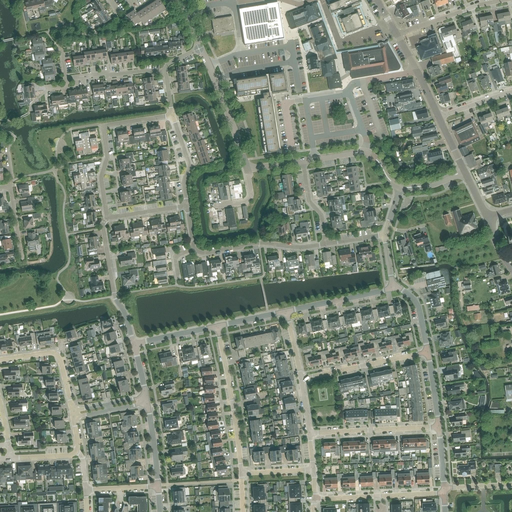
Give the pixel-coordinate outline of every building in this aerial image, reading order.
[(42,0),(36,0),(37,0),(38,8),(39,11),(45,10),(45,8),(51,7),(51,6),(48,7),(47,5),(44,6),(43,2),(42,0)] [(93,6),(89,9),(86,11),(87,13),(91,11),(101,4),(98,0),(95,0),(91,3),(93,6)] [(143,24),(165,9),(159,0),(157,0),(137,14),(135,11),(127,16),(133,26),(141,21),(143,24)] [(333,0),(329,1),(330,4),(329,5),(330,8),(329,8),(330,11),(331,10),(332,13),(334,13),(335,15),(344,12),(345,15),(338,17),(344,33),(346,32),(347,34),(352,32),(352,33),(359,30),(359,29),(364,28),(363,26),(366,25),(360,9),(358,10),(357,7),(361,6),(360,3),(362,2),(360,0),(333,0)] [(405,0),(402,2),(403,4),(397,8),(398,10),(397,16),(401,17),(402,17),(403,19),(405,18),(408,18),(408,20),(407,20),(420,16),(416,6),(419,5),(419,4),(417,0),(405,0)] [(417,0),(419,4),(421,3),(424,12),(430,10),(429,7),(431,7),(428,0),(425,2),(424,0),(417,0)] [(25,4),(22,4),(24,13),(27,13),(27,11),(32,10),(31,1),(25,3),(25,4)] [(322,18),(320,12),(319,10),(317,4),(317,3),(302,8),(308,23),(311,22),(311,21),(313,21),(313,22),(317,20),(319,19),(322,18)] [(104,9),(101,4),(91,11),(87,13),(88,13),(89,15),(93,12),(95,15),(104,9)] [(270,4),(239,9),(244,45),(284,39),(279,8),(271,9),(270,4)] [(308,23),(302,8),(287,14),(285,17),(290,28),(292,29),(296,28),(301,26),(308,23)] [(108,14),(104,9),(95,15),(97,18),(96,18),(97,21),(108,14)] [(511,20),(509,12),(503,14),(505,25),(511,24),(511,29),(511,20)] [(104,24),(111,19),(108,14),(97,21),(99,23),(101,26),(104,24)] [(496,23),(498,32),(502,31),(501,26),(505,25),(503,14),(497,15),(498,22),(496,23)] [(495,33),(498,32),(496,23),(494,23),(492,16),(486,17),(487,24),(490,24),(490,27),(493,26),(495,33)] [(232,17),(211,20),(214,34),(234,31),(232,17)] [(471,20),(466,22),(469,29),(470,33),(478,30),(476,25),(473,26),(471,20)] [(469,29),(466,22),(461,24),(463,30),(461,31),(463,35),(461,36),(462,38),(468,36),(468,35),(470,34),(470,33),(469,29)] [(324,33),(321,24),(316,26),(316,25),(310,27),(312,33),(312,34),(313,37),(324,33)] [(455,34),(456,38),(457,41),(462,39),(459,31),(457,32),(455,26),(450,28),(452,35),(455,34)] [(449,36),(452,35),(450,28),(446,29),(445,28),(444,27),(439,29),(439,30),(438,31),(443,43),(446,50),(454,48),(449,36)] [(148,28),(140,29),(141,39),(149,38),(148,28)] [(324,33),(313,37),(315,42),(326,38),(327,40),(330,39),(327,32),(324,33)] [(183,38),(183,34),(181,35),(180,35),(178,36),(178,37),(178,38),(176,39),(176,37),(173,37),(175,50),(181,49),(181,46),(184,46),(184,40),(183,38)] [(420,46),(416,48),(421,61),(443,53),(443,52),(441,49),(436,34),(428,36),(430,40),(421,43),(422,46),(420,46)] [(330,40),(330,39),(327,40),(326,38),(315,42),(314,42),(315,43),(316,46),(314,47),(316,52),(319,51),(327,48),(328,50),(331,49),(333,48),(333,47),(330,40)] [(32,51),(45,49),(45,45),(43,45),(42,39),(33,40),(34,47),(32,47),(32,51)] [(305,52),(312,50),(308,41),(302,44),(305,52)] [(380,47),(343,54),(345,69),(346,69),(345,67),(350,66),(352,79),(385,73),(398,71),(399,70),(400,69),(401,68),(401,66),(401,65),(388,42),(380,47)] [(152,55),(150,43),(144,44),(144,46),(140,47),(141,55),(145,54),(146,56),(152,55)] [(128,62),(134,61),(133,52),(129,52),(129,47),(126,48),(128,62)] [(327,48),(319,51),(319,52),(319,53),(320,57),(321,57),(322,60),(327,58),(336,54),(334,49),(333,48),(331,49),(328,50),(327,48)] [(36,61),(42,60),(45,60),(44,53),(46,53),(45,49),(32,51),(33,55),(35,54),(36,61)] [(439,65),(455,61),(452,52),(447,54),(431,58),(434,66),(434,67),(433,67),(433,66),(429,68),(432,78),(442,74),(439,65)] [(490,52),(482,54),(485,63),(488,62),(486,56),(491,54),(490,52)] [(338,59),(336,54),(327,58),(322,60),(322,63),(334,61),(334,60),(338,59)] [(308,58),(308,59),(309,69),(310,70),(311,70),(319,69),(319,68),(321,68),(320,62),(318,63),(317,57),(309,58),(308,58)] [(52,59),(45,60),(42,60),(43,67),(42,67),(42,71),(55,69),(54,65),(53,65),(52,59)] [(322,63),(324,77),(327,76),(327,77),(336,75),(334,61),(322,63)] [(491,71),(492,75),(494,80),(496,79),(498,84),(504,81),(499,69),(498,69),(498,66),(493,68),(494,70),(491,71)] [(55,69),(42,71),(43,75),(44,74),(45,81),(55,80),(54,73),(55,73),(55,69)] [(472,92),(478,90),(475,82),(474,79),(477,79),(475,72),(471,74),(473,80),(471,80),(468,82),(472,92)] [(268,153),(277,152),(280,151),(271,97),(269,98),(269,93),(284,91),(286,91),(283,74),(260,77),(236,81),(235,81),(235,84),(237,93),(238,98),(262,94),(263,99),(259,99),(259,100),(268,153)] [(336,75),(327,77),(329,90),(342,88),(340,74),(336,75)] [(479,77),(480,81),(483,89),(489,86),(488,81),(489,81),(487,76),(484,77),(484,75),(479,77)] [(446,84),(452,82),(450,76),(440,79),(440,80),(441,79),(442,83),(436,85),(439,94),(448,90),(446,84)] [(388,92),(399,90),(399,93),(404,92),(404,91),(415,89),(415,86),(413,79),(402,82),(402,83),(398,84),(397,82),(386,84),(388,92)] [(111,97),(109,87),(106,87),(106,83),(103,83),(103,80),(105,95),(104,95),(105,98),(111,97)] [(31,83),(22,84),(23,94),(35,92),(34,86),(32,86),(31,83)] [(178,94),(187,93),(191,92),(191,89),(189,89),(188,84),(174,86),(174,88),(179,87),(179,90),(178,91),(178,94)] [(86,89),(80,90),(82,100),(82,99),(91,98),(90,92),(87,93),(86,89)] [(74,91),(68,92),(68,95),(66,95),(66,96),(67,104),(76,103),(76,101),(74,91)] [(23,94),(24,102),(24,103),(27,102),(31,102),(32,101),(32,99),(35,98),(35,92),(23,94)] [(445,95),(444,93),(439,95),(442,105),(450,102),(449,99),(454,98),(452,92),(445,95)] [(423,108),(421,102),(416,103),(415,99),(413,100),(412,93),(397,96),(397,98),(398,102),(398,103),(396,104),(397,108),(403,107),(404,111),(408,110),(408,111),(423,108)] [(158,100),(155,100),(155,97),(160,97),(159,94),(145,96),(146,102),(149,101),(150,104),(158,103),(158,100)] [(67,105),(67,104),(66,96),(63,97),(63,95),(57,96),(58,106),(67,105)] [(58,106),(57,96),(51,97),(51,99),(48,99),(49,107),(58,106)] [(35,115),(41,114),(40,106),(34,106),(34,111),(31,111),(32,118),(35,117),(35,115)] [(509,118),(511,121),(511,120),(511,112),(510,113),(508,108),(502,110),(504,117),(505,119),(509,118)] [(427,109),(416,112),(418,120),(428,117),(427,109)] [(502,118),(504,117),(502,110),(496,112),(498,119),(497,119),(498,122),(503,120),(502,118)] [(185,125),(195,121),(197,120),(196,115),(195,114),(193,115),(192,113),(183,116),(184,119),(184,121),(184,122),(185,124),(185,125)] [(485,116),(487,123),(490,122),(491,124),(495,123),(494,120),(493,120),(491,113),(485,116)] [(485,124),(487,123),(485,116),(479,118),(481,125),(478,126),(483,135),(487,133),(484,127),(486,126),(485,124)] [(389,121),(391,131),(401,129),(399,119),(389,121)] [(187,130),(196,127),(195,121),(185,125),(187,130)] [(472,122),(454,131),(460,144),(461,144),(463,148),(459,150),(462,157),(469,154),(466,147),(480,140),(479,136),(472,122)] [(421,131),(422,130),(423,133),(426,132),(427,133),(435,131),(434,125),(430,126),(430,124),(425,125),(425,126),(422,127),(422,125),(412,127),(413,131),(412,131),(414,138),(422,136),(421,131)] [(162,143),(167,142),(166,132),(160,133),(159,126),(154,127),(155,137),(158,137),(160,140),(161,140),(162,143)] [(156,140),(155,137),(154,127),(149,128),(150,135),(147,135),(148,142),(152,142),(152,140),(156,140)] [(189,135),(198,132),(196,127),(187,130),(189,135)] [(148,142),(147,135),(144,136),(143,129),(138,130),(140,142),(143,141),(144,143),(148,142)] [(136,142),(140,142),(138,130),(133,131),(134,137),(131,138),(132,145),(136,144),(136,142)] [(132,145),(131,138),(128,138),(127,131),(122,132),(123,142),(126,142),(128,145),(132,145)] [(120,142),(123,142),(122,132),(117,133),(118,140),(115,140),(116,147),(120,147),(120,142)] [(201,140),(198,132),(189,135),(191,141),(192,141),(193,144),(194,143),(198,142),(201,140)] [(86,144),(84,133),(80,134),(81,139),(75,140),(75,146),(86,144)] [(89,133),(84,133),(86,144),(97,142),(96,136),(89,137),(89,133)] [(421,137),(423,144),(430,142),(430,140),(438,139),(437,133),(421,137)] [(196,148),(205,145),(203,140),(198,142),(194,143),(196,148)] [(98,148),(97,142),(86,144),(88,154),(92,153),(91,149),(98,148)] [(88,154),(86,144),(75,146),(76,151),(82,150),(83,155),(88,154)] [(197,154),(207,151),(205,145),(196,148),(197,154)] [(422,145),(412,147),(413,153),(418,152),(422,151),(428,150),(427,146),(422,147),(422,145)] [(158,157),(168,155),(168,151),(167,151),(167,150),(161,151),(160,148),(154,149),(155,154),(157,154),(158,157)] [(199,159),(208,156),(207,153),(211,152),(210,150),(207,151),(197,154),(199,159)] [(428,150),(422,151),(423,155),(427,155),(429,162),(430,162),(437,161),(437,162),(438,162),(441,162),(442,161),(442,160),(443,160),(442,152),(436,153),(436,152),(429,154),(428,150)] [(120,165),(130,164),(132,164),(131,161),(133,160),(132,155),(132,152),(125,153),(126,159),(119,160),(120,165)] [(472,154),(465,158),(470,169),(475,166),(476,167),(475,167),(476,170),(482,168),(480,164),(482,163),(480,159),(475,161),(472,154)] [(168,160),(169,160),(168,155),(158,157),(158,160),(156,160),(157,166),(163,165),(162,162),(168,161),(168,160)] [(209,160),(208,156),(199,159),(201,165),(214,161),(213,158),(209,160)] [(93,163),(82,165),(84,178),(95,177),(94,171),(88,172),(87,167),(94,166),(93,163)] [(135,171),(135,166),(130,167),(130,164),(120,165),(120,171),(127,169),(128,172),(135,171)] [(493,164),(477,170),(481,180),(490,176),(490,177),(491,179),(495,178),(495,177),(500,175),(499,171),(491,174),(490,170),(495,168),(493,164)] [(84,178),(82,165),(77,166),(79,173),(73,174),(74,180),(84,178)] [(344,175),(358,173),(357,166),(347,168),(348,172),(343,173),(344,175)] [(154,179),(167,177),(169,176),(169,173),(170,173),(170,170),(159,172),(159,176),(156,177),(156,178),(154,179)] [(132,177),(136,176),(135,171),(128,172),(128,175),(121,176),(122,181),(132,180),(132,177)] [(283,183),(292,181),(291,174),(282,176),(282,178),(283,183)] [(96,182),(95,177),(84,178),(86,189),(90,188),(89,183),(96,182)] [(316,185),(326,184),(325,180),(330,179),(329,177),(315,179),(316,185)] [(86,189),(84,178),(74,180),(75,186),(81,185),(81,189),(86,189)] [(491,179),(482,182),(484,187),(492,185),(492,186),(494,185),(494,186),(497,185),(498,185),(495,178),(491,179)] [(345,187),(360,185),(359,179),(349,180),(350,184),(345,185),(345,187)] [(130,188),(136,187),(137,187),(137,182),(133,183),(132,180),(122,181),(123,187),(130,185),(130,188)] [(25,185),(19,186),(20,194),(22,193),(22,198),(30,197),(28,185),(31,185),(31,181),(25,182),(25,185)] [(218,182),(221,199),(228,198),(226,186),(228,185),(228,181),(218,182)] [(283,183),(284,189),(284,192),(277,193),(278,200),(282,199),(286,198),(285,196),(294,195),(292,181),(283,183)] [(493,187),(484,190),(486,196),(496,192),(494,186),(494,185),(492,186),(493,187)] [(121,198),(131,196),(130,194),(134,193),(134,191),(137,190),(136,187),(130,188),(126,189),(127,192),(120,193),(121,198)] [(317,191),(318,196),(318,197),(328,196),(327,192),(332,191),(331,189),(317,191)] [(365,201),(374,200),(373,194),(367,195),(367,192),(360,193),(361,196),(362,196),(362,202),(365,201)] [(95,201),(94,196),(94,195),(90,195),(89,193),(82,194),(82,197),(84,196),(85,202),(95,201)] [(160,195),(160,196),(161,199),(157,199),(158,201),(161,201),(171,199),(170,196),(172,196),(171,193),(160,195)] [(504,194),(495,196),(492,197),(494,205),(506,202),(504,194)] [(131,196),(121,198),(121,203),(128,202),(129,205),(136,204),(135,199),(131,199),(131,196)] [(329,202),(328,203),(328,206),(330,206),(330,207),(342,205),(341,196),(334,197),(335,200),(329,201),(329,202)] [(3,197),(0,197),(0,206),(1,207),(2,211),(3,210),(4,212),(8,212),(7,210),(9,210),(8,203),(4,204),(3,197)] [(31,201),(35,201),(34,197),(28,198),(28,202),(21,203),(22,211),(32,210),(31,201)] [(286,198),(282,199),(283,202),(290,203),(291,206),(300,205),(300,204),(301,204),(301,203),(301,201),(300,201),(299,201),(299,200),(292,201),(292,198),(286,199),(286,198)] [(91,210),(92,210),(92,207),(96,207),(95,201),(85,202),(86,205),(83,205),(84,208),(81,209),(82,212),(83,211),(91,210)] [(300,205),(291,206),(291,210),(287,211),(288,216),(294,215),(294,212),(301,210),(300,205)] [(342,205),(330,207),(331,212),(337,211),(337,214),(343,213),(342,205)] [(213,208),(207,209),(209,221),(218,219),(217,214),(214,214),(213,208)] [(236,226),(233,209),(225,210),(227,223),(224,224),(224,227),(236,226)] [(364,218),(367,218),(377,216),(376,211),(370,212),(369,209),(363,210),(364,218)] [(87,219),(96,218),(95,212),(92,213),(91,210),(83,211),(84,214),(86,214),(87,219)] [(451,212),(452,213),(453,219),(457,231),(458,231),(460,236),(479,230),(477,224),(478,223),(477,220),(476,219),(475,219),(473,213),(462,217),(460,210),(451,212)] [(331,218),(332,223),(342,222),(345,221),(344,218),(343,213),(337,214),(337,217),(331,218)] [(452,225),(449,214),(444,215),(447,227),(452,225)] [(368,227),(367,226),(372,226),(371,223),(377,222),(377,216),(367,218),(368,221),(361,222),(362,228),(368,227)] [(179,230),(184,229),(183,221),(180,222),(179,217),(174,218),(176,228),(176,230),(179,230)] [(25,228),(33,227),(32,218),(23,219),(25,228)] [(96,218),(87,219),(85,220),(86,228),(94,227),(93,224),(97,224),(96,218)] [(176,230),(176,228),(174,218),(169,218),(170,225),(166,225),(168,232),(173,231),(176,230)] [(0,220),(0,230),(2,231),(2,235),(9,234),(7,223),(6,220),(0,220)] [(157,232),(157,231),(156,220),(150,221),(151,228),(148,228),(149,235),(155,234),(154,232),(157,232)] [(161,233),(166,232),(165,226),(162,226),(161,220),(156,220),(157,231),(160,230),(161,233)] [(306,229),(309,229),(308,222),(304,223),(303,228),(300,228),(301,237),(307,236),(306,229)] [(342,222),(332,223),(333,229),(339,228),(340,231),(346,230),(345,225),(342,225),(342,222)] [(139,236),(139,234),(137,223),(132,224),(133,231),(130,231),(131,237),(136,237),(139,236)] [(142,236),(148,235),(147,228),(143,229),(142,223),(137,223),(139,234),(142,233),(142,236)] [(285,231),(289,230),(288,223),(283,223),(283,225),(276,227),(278,236),(286,235),(285,231)] [(301,237),(300,228),(297,228),(295,224),(291,225),(292,231),(295,231),(296,238),(301,237)] [(119,226),(121,237),(123,236),(124,238),(129,238),(128,231),(125,232),(124,225),(119,226)] [(121,238),(121,237),(119,226),(114,227),(115,233),(111,234),(113,242),(118,241),(118,239),(121,238)] [(36,250),(35,246),(38,245),(37,237),(35,237),(34,233),(28,234),(29,238),(27,239),(28,247),(29,251),(36,250)] [(414,236),(415,237),(414,237),(413,238),(414,240),(415,240),(416,244),(424,241),(425,246),(424,247),(426,252),(432,251),(428,238),(425,239),(424,234),(418,236),(418,235),(414,236)] [(89,244),(98,243),(97,237),(94,237),(93,235),(85,236),(86,239),(88,238),(89,244)] [(0,236),(0,241),(1,241),(2,247),(3,247),(4,250),(7,249),(7,250),(13,249),(12,244),(11,245),(10,240),(5,240),(4,236),(0,236)] [(401,253),(407,252),(409,255),(413,254),(409,242),(406,243),(405,240),(398,242),(401,253)] [(96,249),(99,248),(98,243),(89,244),(90,250),(88,250),(88,253),(96,252),(96,249)] [(370,261),(376,260),(375,253),(371,253),(370,246),(364,247),(366,258),(370,257),(370,261)] [(362,259),(366,258),(364,247),(359,248),(360,255),(357,255),(358,264),(363,263),(362,259)] [(164,251),(166,251),(165,248),(152,250),(152,255),(155,254),(156,260),(165,259),(164,251)] [(349,263),(356,262),(355,254),(351,254),(350,249),(340,251),(341,261),(349,260),(349,263)] [(7,257),(13,256),(13,252),(6,253),(7,255),(0,255),(0,263),(8,262),(7,257)] [(131,259),(136,258),(135,252),(127,254),(128,257),(120,258),(121,266),(132,264),(131,259)] [(331,252),(323,253),(325,263),(325,266),(330,265),(337,264),(335,257),(332,258),(331,252)] [(249,256),(250,265),(251,268),(255,267),(255,269),(260,268),(259,261),(256,262),(254,255),(249,256)] [(307,267),(309,266),(309,270),(315,269),(316,270),(320,269),(319,260),(314,261),(314,255),(306,256),(306,259),(305,259),(306,263),(307,263),(307,267)] [(247,265),(250,265),(249,256),(243,256),(245,264),(242,264),(243,271),(247,270),(247,265)] [(273,257),(275,267),(278,267),(279,270),(284,269),(283,263),(280,263),(279,256),(273,257)] [(298,270),(299,270),(299,272),(303,271),(302,263),(299,263),(298,256),(292,257),(294,267),(297,267),(298,270)] [(243,271),(242,264),(239,264),(238,257),(232,258),(233,267),(237,267),(239,273),(243,273),(243,271)] [(272,268),(275,267),(273,257),(268,258),(269,265),(266,265),(267,272),(272,271),(272,268)] [(291,268),(294,267),(292,257),(287,258),(288,265),(285,266),(286,272),(290,271),(291,268)] [(91,258),(85,259),(86,266),(89,265),(90,269),(93,269),(94,270),(94,271),(95,271),(97,271),(97,270),(97,269),(97,268),(100,268),(99,261),(92,262),(91,258)] [(230,268),(233,267),(232,258),(227,259),(228,266),(225,267),(226,273),(226,275),(230,275),(230,268)] [(165,263),(166,263),(166,260),(153,262),(153,267),(156,266),(157,272),(166,271),(165,263)] [(226,273),(225,267),(222,267),(221,260),(215,261),(217,270),(220,270),(222,274),(226,273)] [(212,273),(217,273),(215,261),(210,262),(211,269),(208,269),(209,278),(212,277),(212,273)] [(203,276),(208,276),(206,262),(202,263),(202,264),(195,265),(197,274),(202,273),(203,276)] [(184,278),(189,278),(195,277),(193,265),(186,266),(185,264),(182,265),(184,278)] [(489,277),(500,274),(498,265),(491,267),(492,271),(487,272),(489,277)] [(133,275),(138,275),(137,270),(130,271),(130,275),(123,277),(124,286),(134,284),(133,275)] [(440,271),(425,274),(427,280),(441,276),(440,271)] [(166,275),(167,275),(167,272),(153,274),(154,279),(157,278),(158,284),(167,283),(166,275)] [(103,289),(102,282),(98,283),(98,280),(98,277),(91,278),(92,284),(90,284),(92,291),(96,291),(96,292),(100,291),(99,290),(103,289)] [(444,277),(427,281),(429,291),(446,287),(444,277)] [(494,279),(496,284),(499,284),(501,295),(510,292),(507,281),(502,282),(501,277),(494,279)] [(430,298),(432,308),(441,306),(439,296),(440,296),(439,292),(432,293),(433,297),(430,298)] [(394,306),(391,306),(394,316),(396,315),(402,313),(400,303),(394,304),(394,306)] [(388,306),(383,307),(385,317),(391,316),(391,317),(394,316),(391,306),(389,307),(388,306)] [(385,317),(383,307),(377,308),(377,309),(375,310),(377,320),(377,322),(380,321),(380,318),(381,321),(386,320),(385,317)] [(377,320),(375,310),(372,310),(372,309),(366,310),(368,320),(374,319),(374,320),(377,320)] [(363,322),(368,320),(366,310),(361,312),(361,313),(358,313),(360,321),(360,323),(363,323),(363,322)] [(360,321),(358,313),(355,314),(355,313),(350,314),(352,324),(352,327),(361,325),(360,323),(360,321)] [(346,325),(352,324),(350,314),(344,315),(344,316),(341,317),(343,325),(346,324),(346,325)] [(343,325),(341,317),(339,317),(338,316),(333,317),(335,328),(340,326),(341,328),(344,327),(343,325)] [(441,320),(435,321),(437,328),(442,327),(443,328),(448,327),(446,320),(445,321),(445,319),(447,319),(447,316),(441,317),(441,320)] [(329,329),(335,328),(333,317),(327,319),(328,320),(325,320),(327,329),(329,328),(329,329)] [(102,322),(102,329),(103,333),(111,330),(110,327),(113,326),(110,319),(102,321),(102,322)] [(327,329),(325,320),(322,321),(322,320),(316,321),(318,331),(324,330),(324,331),(327,330),(327,329)] [(89,335),(81,337),(82,341),(88,340),(87,336),(96,334),(95,330),(99,329),(98,325),(100,324),(99,321),(89,323),(90,328),(87,328),(89,335)] [(313,332),(318,331),(316,321),(311,322),(311,323),(308,324),(310,332),(313,331),(313,332)] [(310,332),(308,324),(306,325),(305,323),(299,325),(300,326),(297,326),(299,334),(301,334),(302,335),(307,334),(308,336),(311,336),(310,332)] [(280,340),(278,329),(272,330),(272,331),(241,337),(235,338),(237,348),(237,349),(237,351),(238,351),(239,358),(245,356),(244,350),(245,349),(274,343),(273,341),(280,340)] [(74,330),(65,332),(67,340),(70,339),(71,342),(77,340),(76,337),(78,337),(74,330)] [(52,331),(44,332),(46,345),(51,344),(51,342),(54,342),(52,331)] [(46,345),(44,332),(35,334),(37,344),(40,344),(40,346),(46,345)] [(106,335),(105,335),(106,342),(107,345),(115,343),(114,340),(116,339),(114,332),(106,334),(106,335)] [(25,336),(26,346),(32,345),(32,343),(35,343),(33,333),(30,333),(30,336),(27,336),(26,334),(24,334),(25,336)] [(403,337),(405,347),(408,346),(407,346),(411,345),(410,342),(413,341),(411,333),(406,334),(406,337),(403,337)] [(449,333),(442,335),(441,335),(441,337),(438,338),(439,347),(443,346),(451,345),(451,342),(452,341),(453,340),(453,339),(453,338),(452,337),(451,337),(449,337),(449,333)] [(26,346),(25,336),(20,337),(19,335),(15,336),(17,345),(20,345),(20,347),(26,346)] [(405,347),(403,337),(399,338),(399,336),(393,337),(395,345),(398,345),(399,348),(402,347),(405,347)] [(392,346),(395,345),(393,337),(388,338),(389,340),(385,341),(387,351),(390,350),(390,349),(393,349),(392,346)] [(387,351),(385,341),(382,342),(381,339),(376,340),(378,349),(381,348),(381,351),(384,351),(387,351)] [(6,341),(7,351),(12,350),(12,348),(15,347),(14,342),(11,342),(11,340),(6,341)] [(375,350),(378,349),(376,340),(370,342),(371,344),(368,345),(370,354),(372,354),(372,353),(375,353),(375,350)] [(71,353),(80,351),(83,350),(81,341),(72,344),(73,347),(70,348),(71,353)] [(370,354),(368,345),(364,346),(364,343),(358,344),(360,353),(363,352),(364,355),(367,354),(367,355),(370,354)] [(109,347),(109,354),(110,357),(118,355),(117,352),(120,352),(118,344),(109,346),(109,347)] [(357,353),(360,353),(358,344),(353,345),(353,348),(350,349),(352,358),(355,357),(358,356),(357,353)] [(208,355),(208,353),(211,353),(209,345),(206,346),(206,345),(200,346),(200,347),(197,348),(200,360),(203,359),(203,356),(208,355)] [(189,359),(190,362),(199,360),(196,348),(193,349),(193,347),(187,349),(189,359)] [(352,358),(350,349),(347,349),(346,347),(341,348),(342,357),(345,356),(346,359),(349,358),(349,359),(352,358)] [(340,357),(342,357),(341,348),(335,349),(336,352),(332,352),(334,362),(337,361),(340,360),(340,357)] [(190,362),(189,359),(187,349),(182,350),(182,351),(179,352),(181,364),(190,362)] [(457,360),(456,355),(455,349),(448,350),(449,354),(442,355),(443,363),(457,360)] [(334,362),(332,352),(329,353),(328,351),(323,352),(325,360),(328,360),(328,363),(331,362),(332,362),(334,362)] [(172,358),(171,352),(159,355),(161,363),(171,361),(172,366),(177,365),(176,357),(172,358)] [(276,362),(286,360),(285,355),(282,355),(282,352),(271,354),(272,359),(275,359),(276,362)] [(322,361),(325,360),(323,352),(318,353),(318,356),(315,356),(317,366),(320,365),(319,364),(323,364),(322,361)] [(317,366),(315,356),(311,357),(311,354),(305,356),(307,364),(310,363),(311,366),(314,366),(317,366)] [(115,368),(123,366),(122,360),(119,361),(118,358),(110,360),(112,369),(115,368)] [(240,369),(251,367),(250,364),(254,363),(253,358),(241,360),(242,363),(239,364),(240,369)] [(48,363),(40,364),(40,367),(42,374),(42,375),(51,374),(51,368),(48,368),(48,363)] [(84,365),(75,368),(77,373),(80,372),(80,375),(86,374),(84,365)] [(406,388),(403,388),(403,386),(400,386),(401,389),(398,389),(399,396),(407,395),(408,401),(409,415),(409,422),(423,421),(423,412),(421,398),(419,384),(418,375),(416,365),(402,368),(404,375),(406,388)] [(122,373),(125,372),(123,366),(115,368),(117,377),(123,375),(122,373)] [(447,371),(445,372),(445,374),(445,379),(446,379),(446,380),(453,379),(458,379),(458,378),(459,368),(460,368),(459,366),(449,368),(449,371),(447,371)] [(11,371),(4,372),(5,380),(15,380),(15,373),(19,373),(18,368),(11,368),(11,371)] [(203,375),(203,378),(212,377),(212,372),(211,372),(211,368),(201,369),(202,375),(203,375)] [(389,381),(394,380),(394,378),(397,378),(395,371),(392,372),(392,370),(386,371),(389,381)] [(378,385),(378,383),(376,373),(370,374),(371,377),(368,377),(370,387),(378,385)] [(79,385),(88,383),(86,375),(81,376),(81,379),(78,380),(79,385)] [(368,388),(367,384),(366,378),(363,378),(362,376),(357,377),(359,387),(359,389),(368,388)] [(52,377),(45,377),(40,377),(40,380),(43,380),(45,387),(46,387),(46,388),(55,388),(54,382),(52,382),(52,377)] [(213,386),(212,377),(203,378),(204,387),(213,386)] [(119,387),(128,386),(127,380),(124,380),(123,378),(117,379),(119,387)] [(292,386),(291,381),(283,382),(283,379),(277,381),(277,384),(278,384),(278,386),(281,385),(282,388),(292,386)] [(342,389),(343,391),(343,393),(349,392),(348,390),(346,379),(341,380),(341,383),(338,383),(339,390),(342,389)] [(171,388),(174,387),(173,382),(164,384),(165,387),(160,388),(161,395),(163,394),(163,395),(164,396),(166,395),(167,395),(167,394),(172,393),(171,388)] [(448,392),(448,395),(460,393),(460,390),(464,389),(463,382),(454,384),(455,387),(447,388),(447,389),(446,389),(447,391),(447,392),(448,392)] [(8,392),(9,393),(9,396),(19,396),(19,390),(22,390),(22,385),(13,385),(13,388),(8,389),(8,390),(8,392)] [(244,395),(255,393),(257,393),(257,388),(258,388),(257,385),(251,386),(251,389),(244,390),(244,395)] [(119,387),(121,396),(126,395),(125,392),(129,391),(128,386),(119,387)] [(214,395),(213,386),(204,387),(205,396),(214,395)] [(293,391),(292,386),(282,388),(279,389),(279,393),(279,394),(280,397),(286,396),(285,393),(293,391)] [(55,390),(49,391),(49,394),(47,394),(49,401),(49,402),(58,401),(58,395),(55,396),(55,390)] [(91,393),(82,395),(83,401),(87,400),(88,403),(92,402),(91,393)] [(253,402),(260,401),(259,398),(258,398),(258,396),(255,396),(255,393),(244,395),(245,400),(253,399),(253,402)] [(214,398),(214,395),(205,396),(204,396),(204,402),(206,402),(206,405),(215,404),(214,398)] [(284,404),(295,403),(294,398),(286,399),(286,396),(280,397),(280,400),(283,400),(284,404)] [(464,405),(463,401),(463,398),(452,399),(453,403),(450,403),(450,404),(449,404),(449,407),(450,406),(450,410),(454,410),(455,410),(458,410),(458,409),(462,409),(461,405),(464,405)] [(174,411),(172,404),(177,403),(176,399),(167,401),(168,404),(162,405),(164,413),(174,411)] [(22,411),(25,411),(25,406),(27,406),(26,401),(19,401),(19,404),(12,404),(12,405),(11,405),(11,406),(11,409),(11,410),(12,410),(12,412),(22,411)] [(258,410),(260,409),(260,404),(260,401),(253,402),(254,405),(246,406),(247,411),(258,410)] [(295,403),(284,404),(282,405),(283,410),(282,410),(282,413),(288,412),(288,409),(296,408),(295,403)] [(50,404),(50,408),(52,415),(52,414),(52,415),(61,415),(61,409),(58,409),(58,404),(50,404)] [(216,413),(215,404),(206,405),(207,414),(216,413)] [(397,405),(397,409),(391,409),(392,420),(397,420),(397,417),(400,417),(400,405),(397,405)] [(264,409),(260,409),(258,410),(247,411),(248,417),(255,415),(256,418),(262,417),(262,414),(265,414),(264,409)] [(362,411),(363,421),(368,421),(368,418),(371,418),(371,411),(368,411),(368,410),(362,411)] [(375,421),(381,420),(380,410),(375,410),(375,412),(372,412),(372,418),(375,418),(375,421)] [(346,422),(352,422),(351,411),(346,411),(346,412),(343,412),(343,420),(346,419),(346,422)] [(124,422),(135,420),(135,415),(131,415),(127,415),(126,412),(120,413),(121,419),(124,419),(124,422)] [(217,422),(216,413),(207,414),(208,423),(217,422)] [(452,419),(452,426),(463,425),(462,420),(466,420),(465,413),(456,415),(456,418),(452,419)] [(22,420),(14,421),(14,428),(25,428),(29,427),(29,422),(29,416),(22,417),(22,420)] [(178,424),(177,424),(177,421),(180,421),(179,416),(172,417),(172,421),(165,422),(166,424),(165,424),(165,429),(166,429),(174,428),(175,429),(179,428),(178,424)] [(61,418),(52,418),(54,428),(55,428),(55,429),(64,428),(63,423),(61,423),(61,418)] [(100,426),(99,421),(100,421),(99,418),(93,419),(93,422),(89,423),(86,424),(87,428),(97,427),(100,426)] [(123,431),(129,429),(129,426),(133,426),(135,425),(136,425),(137,423),(136,422),(135,420),(124,422),(125,424),(120,426),(121,431),(123,430),(123,431)] [(217,425),(217,422),(208,423),(207,424),(208,429),(209,429),(210,432),(218,431),(218,425),(217,425)] [(138,437),(137,432),(134,432),(130,432),(129,429),(123,431),(123,430),(121,431),(121,434),(123,435),(124,435),(124,439),(125,439),(127,438),(138,437)] [(461,434),(453,435),(454,442),(461,441),(461,442),(462,443),(465,443),(465,442),(465,441),(466,441),(465,438),(471,437),(470,430),(461,431),(461,434)] [(57,442),(66,442),(66,436),(63,436),(63,431),(55,431),(51,432),(51,435),(55,435),(57,442)] [(101,431),(98,432),(88,433),(89,438),(92,438),(96,437),(96,440),(103,439),(101,431)] [(220,440),(218,431),(210,432),(211,441),(220,440)] [(181,440),(184,440),(183,432),(176,432),(177,436),(168,437),(168,439),(167,440),(168,443),(169,443),(169,445),(172,444),(172,445),(180,444),(180,443),(181,443),(181,440)] [(30,444),(30,439),(33,439),(33,433),(24,434),(24,437),(18,438),(18,441),(17,442),(17,443),(18,444),(18,445),(30,444)] [(135,442),(139,442),(138,437),(127,438),(125,439),(126,442),(125,443),(124,443),(124,444),(123,445),(124,447),(125,447),(132,446),(131,443),(135,443),(135,442)] [(90,449),(100,448),(104,448),(103,443),(103,439),(96,440),(97,443),(93,444),(90,445),(90,449)] [(425,439),(420,439),(420,450),(426,450),(426,449),(429,449),(429,442),(426,442),(425,439)] [(221,449),(220,440),(211,441),(208,442),(209,451),(221,449)] [(395,440),(390,441),(390,451),(399,451),(399,443),(396,443),(395,440)] [(410,450),(409,440),(403,440),(404,443),(401,443),(401,452),(404,452),(404,451),(410,450)] [(374,444),(371,445),(371,452),(374,451),(374,452),(380,452),(379,441),(373,441),(374,444)] [(360,442),(360,451),(360,453),(366,453),(366,454),(369,453),(369,445),(366,445),(365,442),(360,442)] [(326,453),(330,453),(330,443),(324,444),(324,447),(321,447),(322,456),(325,456),(326,456),(326,455),(326,453)] [(330,443),(330,453),(335,453),(335,455),(336,456),(339,456),(339,446),(336,446),(336,443),(330,443)] [(350,451),(349,443),(343,443),(344,446),(341,446),(341,455),(344,455),(344,454),(350,453),(350,451)] [(293,461),(291,448),(286,448),(286,445),(283,446),(283,447),(283,453),(286,453),(287,461),(293,461)] [(129,453),(129,455),(140,454),(140,452),(141,450),(139,448),(138,449),(136,449),(132,449),(132,446),(125,447),(124,447),(123,447),(124,452),(129,453)] [(297,452),(300,452),(299,446),(296,446),(296,447),(291,448),(293,461),(298,460),(297,452)] [(470,446),(462,446),(462,449),(455,450),(455,457),(466,456),(466,451),(470,451),(470,446)] [(264,454),(267,454),(266,447),(263,448),(263,449),(258,449),(259,462),(265,462),(264,454)] [(276,461),(275,451),(274,448),(272,448),(272,447),(269,448),(269,447),(266,447),(267,454),(270,453),(271,462),(276,461)] [(280,453),(283,453),(283,447),(279,447),(279,448),(277,448),(278,451),(275,451),(276,461),(281,461),(280,453)] [(182,455),(187,455),(186,448),(175,449),(175,453),(171,453),(171,460),(177,460),(177,461),(183,460),(182,455)] [(209,451),(208,451),(209,456),(210,457),(211,457),(211,460),(223,458),(222,452),(221,449),(209,451)] [(259,462),(258,449),(253,450),(253,449),(250,449),(250,456),(253,455),(254,463),(259,462)] [(99,462),(108,461),(107,457),(105,458),(104,453),(101,453),(91,454),(92,459),(95,459),(99,459),(99,462)] [(141,459),(140,454),(129,455),(130,460),(125,461),(125,464),(134,463),(133,460),(137,460),(137,459),(141,459)] [(225,466),(223,458),(211,460),(213,469),(216,468),(225,466)] [(108,462),(108,461),(99,462),(99,465),(95,465),(95,466),(92,466),(93,471),(107,469),(107,468),(107,467),(107,466),(106,464),(107,463),(108,462)] [(458,471),(459,476),(463,476),(466,476),(466,475),(471,475),(470,470),(476,469),(476,462),(468,463),(468,466),(458,466),(458,467),(458,471)] [(131,472),(142,471),(142,466),(138,466),(134,466),(134,463),(125,464),(126,469),(131,470),(131,472)] [(60,475),(63,474),(63,464),(57,464),(57,472),(54,473),(54,480),(60,479),(60,475)] [(63,464),(63,474),(67,474),(67,479),(73,479),(73,472),(69,472),(69,464),(63,464)] [(182,468),(183,468),(183,464),(176,465),(176,468),(171,469),(172,477),(183,476),(182,468)] [(35,479),(35,473),(32,473),(31,466),(30,466),(29,465),(28,465),(27,465),(27,466),(26,466),(25,466),(25,476),(26,480),(35,479)] [(41,476),(44,475),(44,465),(38,465),(38,473),(35,473),(35,479),(35,481),(41,480),(41,476)] [(54,480),(54,473),(51,473),(50,465),(44,465),(44,475),(48,475),(48,480),(54,480)] [(25,476),(25,466),(24,467),(23,466),(22,466),(21,466),(20,466),(20,467),(18,467),(19,474),(16,474),(16,475),(16,480),(21,480),(21,477),(25,476)] [(225,466),(216,468),(217,477),(222,476),(227,476),(225,466)] [(6,469),(7,481),(7,482),(16,482),(16,480),(16,475),(13,476),(12,468),(11,468),(10,468),(9,467),(8,468),(7,469),(6,469)] [(423,471),(424,483),(425,483),(425,484),(428,484),(428,483),(430,483),(429,477),(432,477),(432,468),(429,468),(429,471),(423,471)] [(424,483),(423,471),(417,472),(417,469),(414,469),(414,478),(417,478),(418,484),(419,484),(420,484),(421,485),(422,484),(423,483),(424,483)] [(385,473),(386,485),(387,485),(388,486),(389,486),(390,486),(391,486),(391,485),(392,485),(392,479),(395,479),(394,470),(391,470),(391,473),(385,473)] [(142,471),(131,472),(131,477),(129,477),(129,481),(135,480),(135,477),(139,477),(139,476),(143,476),(142,471)] [(355,480),(358,480),(358,473),(358,471),(355,471),(355,475),(349,476),(349,487),(350,487),(351,488),(352,488),(354,487),(355,487),(355,480)] [(404,472),(405,484),(406,484),(406,485),(408,485),(409,485),(410,484),(411,484),(410,478),(413,478),(413,471),(410,471),(410,472),(404,472)] [(367,475),(367,486),(368,486),(369,487),(370,487),(371,487),(372,486),(373,486),(373,480),(376,479),(375,472),(372,473),(372,474),(367,475)] [(386,485),(385,473),(380,473),(380,472),(376,472),(377,479),(380,479),(380,485),(381,485),(381,486),(382,486),(383,486),(384,486),(385,485),(386,485)] [(404,484),(405,484),(404,472),(404,474),(399,474),(398,473),(395,473),(396,480),(399,480),(399,485),(400,484),(401,485),(402,485),(403,485),(404,484)] [(361,473),(358,473),(358,480),(361,480),(361,486),(362,486),(363,487),(364,487),(366,487),(366,486),(367,486),(367,475),(361,475),(361,473)] [(108,479),(107,474),(93,476),(94,480),(97,480),(97,481),(101,480),(101,483),(108,483),(107,479),(108,479)] [(337,481),(340,481),(340,474),(337,474),(337,478),(331,478),(331,476),(332,488),(333,488),(335,489),(336,488),(338,488),(337,481)] [(343,474),(340,474),(340,481),(343,481),(344,487),(345,487),(345,488),(349,488),(349,487),(349,476),(343,476),(343,474)] [(332,488),(331,476),(325,477),(325,475),(322,475),(323,482),(326,482),(326,488),(327,488),(327,489),(331,489),(331,488),(332,488)] [(288,486),(288,492),(301,491),(301,490),(302,490),(302,487),(301,487),(300,485),(295,486),(294,483),(286,483),(287,487),(288,486)] [(259,485),(259,488),(253,488),(254,494),(266,493),(266,487),(267,487),(267,484),(259,485)] [(219,489),(215,490),(216,495),(215,495),(215,496),(216,496),(216,502),(219,501),(219,505),(226,504),(226,501),(229,501),(229,499),(230,499),(230,495),(229,490),(228,490),(228,489),(225,489),(225,486),(218,486),(219,489)] [(174,497),(185,497),(185,488),(176,488),(176,492),(173,492),(174,497)] [(301,491),(288,492),(289,501),(295,501),(295,498),(301,497),(301,491)] [(260,503),(268,502),(267,502),(266,499),(264,499),(264,494),(266,493),(254,494),(254,500),(260,500),(260,503)] [(146,511),(146,510),(147,510),(147,503),(146,503),(146,497),(145,497),(145,496),(142,496),(142,497),(136,497),(128,497),(128,498),(128,501),(129,505),(139,504),(138,511),(146,511)] [(174,497),(174,503),(177,503),(177,506),(186,505),(185,497),(174,497)] [(103,498),(98,498),(98,502),(99,502),(99,506),(98,506),(98,511),(99,511),(98,511),(108,511),(108,503),(111,503),(111,498),(103,498)] [(436,506),(435,504),(432,504),(432,500),(426,501),(426,504),(423,504),(423,511),(436,510),(436,506)] [(295,501),(289,501),(289,510),(302,510),(301,504),(295,504),(295,501)] [(28,511),(28,505),(22,505),(22,502),(18,503),(18,511),(28,511)] [(76,511),(76,502),(67,503),(67,511),(76,511)] [(260,503),(260,506),(254,506),(254,511),(267,511),(267,506),(268,506),(268,502),(260,503)] [(47,504),(47,511),(56,511),(56,503),(47,504)] [(67,511),(67,503),(57,503),(57,511),(67,511)]
